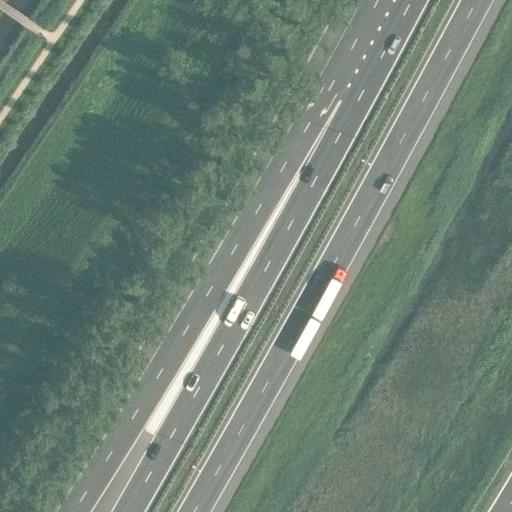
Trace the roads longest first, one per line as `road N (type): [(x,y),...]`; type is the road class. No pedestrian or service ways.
road 1 (motorway): [(190,511),(472,0)]
road 2 (motorway): [(342,96),(256,213),(68,511)]
road 3 (motorway): [(342,96),(127,511)]
